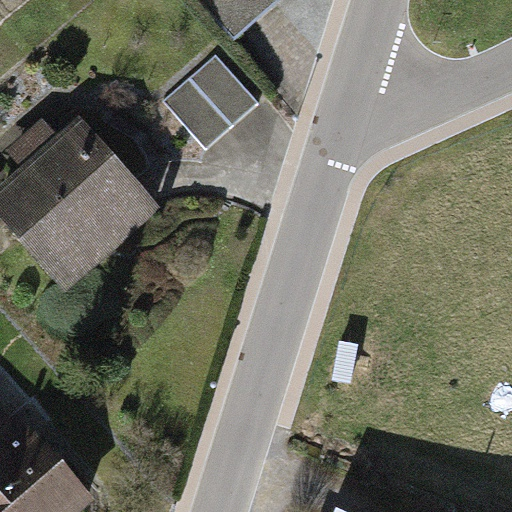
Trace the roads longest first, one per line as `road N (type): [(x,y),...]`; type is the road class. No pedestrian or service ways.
road 1 (residential): [(341,130),(224,511)]
road 2 (residential): [(511,67),(341,130)]
road 3 (residential): [(381,0),(341,130)]
